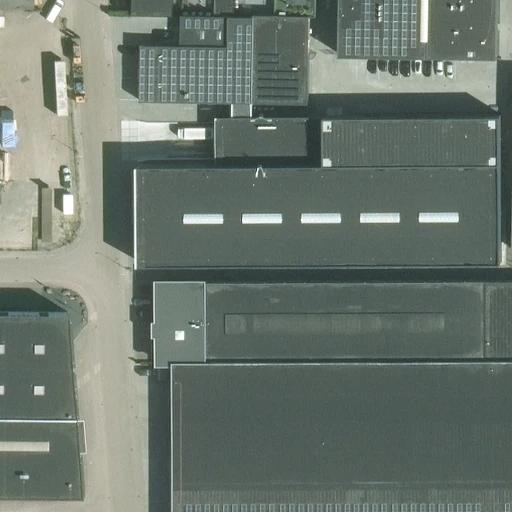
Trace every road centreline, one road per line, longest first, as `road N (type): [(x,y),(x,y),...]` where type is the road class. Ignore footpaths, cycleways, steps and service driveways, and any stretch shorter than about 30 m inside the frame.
road 1 (unclassified): [(108,271),(86,0)]
road 2 (unclassified): [(126,511),(108,271)]
